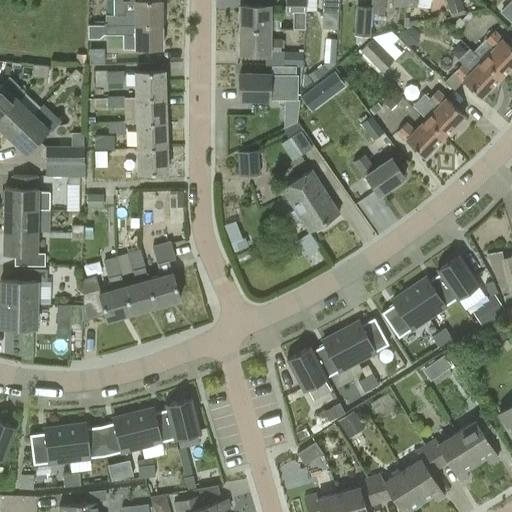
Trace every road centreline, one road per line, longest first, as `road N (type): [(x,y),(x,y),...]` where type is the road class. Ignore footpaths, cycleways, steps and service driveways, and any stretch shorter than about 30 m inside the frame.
road 1 (residential): [(237,322),(306,298),(380,253),(511,140)]
road 2 (residential): [(237,322),(200,210),(199,0)]
road 3 (residential): [(0,371),(115,376),(218,341)]
road 4 (residential): [(271,511),(218,341)]
